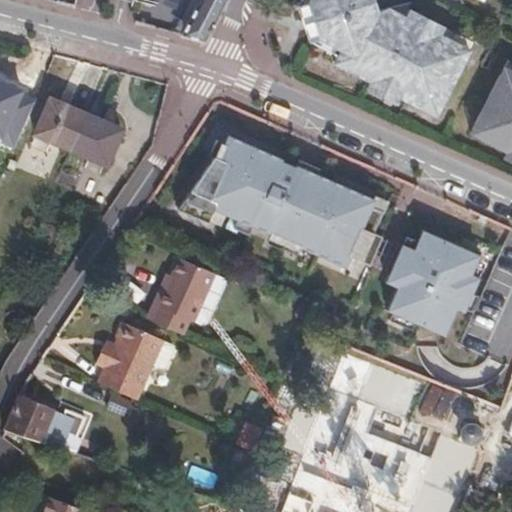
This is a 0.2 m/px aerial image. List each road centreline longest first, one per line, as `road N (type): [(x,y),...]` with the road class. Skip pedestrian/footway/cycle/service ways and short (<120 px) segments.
road 1 (residential): [(0,409),(26,345),(212,70)]
road 2 (residential): [(511,199),(212,70)]
road 3 (residential): [(212,70),(0,17)]
